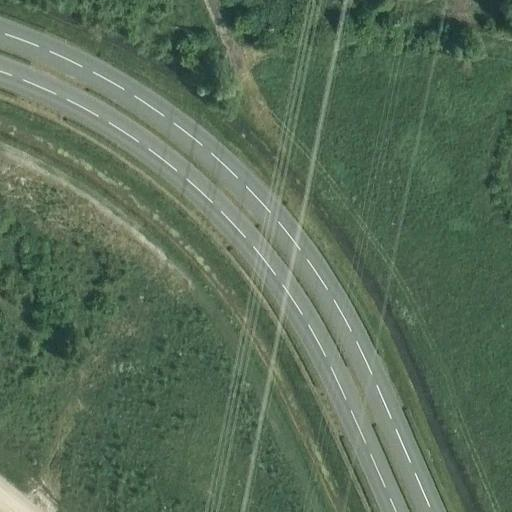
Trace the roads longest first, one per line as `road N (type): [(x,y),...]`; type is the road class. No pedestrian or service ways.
road 1 (tertiary): [(428,511),(335,308),(272,220),(174,123),(62,57),(0,35)]
road 2 (tertiary): [(0,73),(94,114),(224,212),(324,356),(395,511)]
